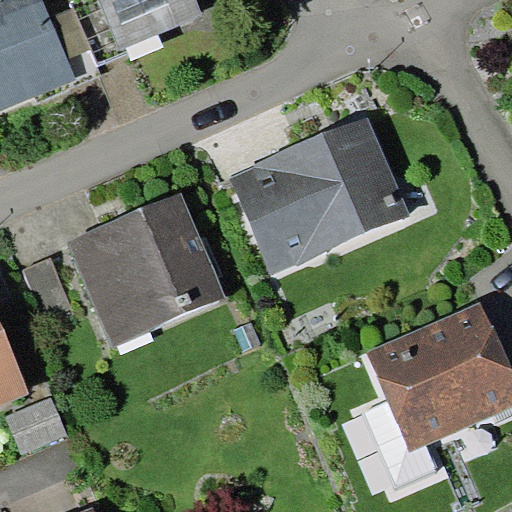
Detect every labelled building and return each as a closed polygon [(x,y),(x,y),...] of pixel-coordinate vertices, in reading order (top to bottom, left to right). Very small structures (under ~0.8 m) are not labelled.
[(0,0),(0,108),(75,79),(67,57),(50,16),(43,0),(0,0)] [(99,0),(119,49),(204,16),(197,0),(99,0)] [(73,6),(50,16),(67,57),(90,46),(73,6)] [(257,167),(231,178),(272,275),(297,264),(298,265),(412,216),(369,116),(256,164),(257,167)] [(182,193),(67,242),(113,348),(227,297),(182,193)] [(75,316),(50,258),(24,269),(49,327),(75,316)] [(511,371),(482,303),(367,353),(388,401),(410,452),(426,445),(511,407),(511,371)] [(0,323),(0,407),(31,394),(0,323)] [(67,435),(51,398),(6,417),(21,454),(67,435)] [(437,471),(426,445),(410,452),(388,401),(362,412),(396,489),(437,471)]
